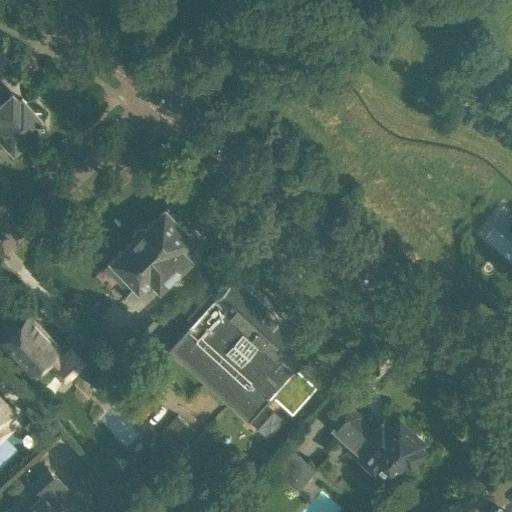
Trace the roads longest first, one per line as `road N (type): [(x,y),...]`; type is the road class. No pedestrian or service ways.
road 1 (secondary): [(511,406),(161,97)]
road 2 (residential): [(0,253),(161,97)]
road 3 (secondary): [(161,97),(22,0)]
